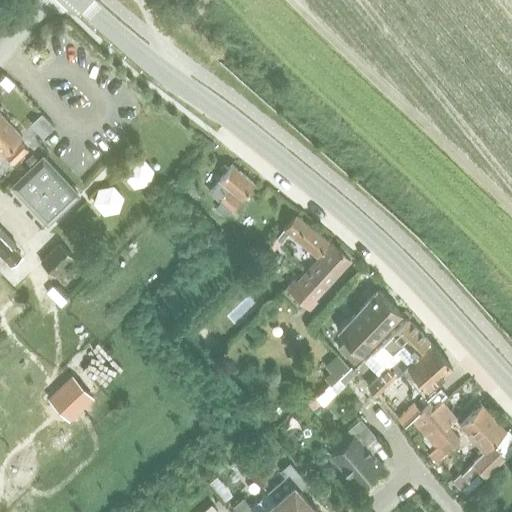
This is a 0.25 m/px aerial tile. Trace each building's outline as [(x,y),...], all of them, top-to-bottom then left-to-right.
[(4,74),(0,78),(0,83),(7,90),(13,83),(4,74)] [(0,164),(4,168),(26,147),(17,138),(21,134),(0,112),(0,164)] [(42,156),(11,185),(15,189),(21,184),(31,195),(26,200),(32,207),(37,202),(48,213),(43,218),(46,222),(77,193),(42,156)] [(217,178),(208,190),(217,198),(225,189),(237,200),(252,182),(230,163),(226,168),(222,165),(219,169),(222,172),(217,178)] [(230,208),(237,200),(225,189),(217,198),(230,208)] [(295,212),(274,237),(279,241),(287,231),(315,254),(327,240),(295,212)] [(58,241),(39,259),(54,275),(73,257),(58,241)] [(296,289),(307,300),(347,258),(331,243),(296,280),(293,277),(286,284),(293,292),(296,289)] [(359,351),(399,312),(376,288),(335,327),(345,338),(337,346),(353,364),(363,354),(359,351)] [(377,374),(366,384),(373,393),(374,393),(386,383),(387,385),(407,366),(415,358),(413,354),(427,340),(406,318),(380,342),(371,351),(382,361),(373,370),(377,374)] [(415,358),(407,366),(410,370),(407,373),(415,382),(418,380),(426,388),(451,367),(432,344),(415,358)] [(329,370),(322,375),(329,383),(349,365),(337,352),(324,364),(329,370)] [(349,366),(337,376),(343,384),(355,374),(349,366)] [(71,376),(48,398),(68,418),(91,396),(71,376)] [(329,383),(328,384),(334,392),(343,384),(337,376),(329,383)] [(328,384),(316,394),(320,400),(322,402),(334,392),(328,384)] [(314,393),(307,399),(313,406),(320,400),(316,394),(314,393)] [(305,400),(297,406),(302,412),(307,412),(312,408),(305,400)] [(411,401),(395,414),(403,424),(410,418),(419,410),(411,401)] [(458,439),(447,426),(456,419),(440,401),(432,408),(428,403),(419,410),(410,418),(434,446),(437,443),(444,451),(458,439)] [(479,452),(504,428),(481,403),(459,423),(480,446),(477,450),(479,452)] [(356,484),(379,464),(363,445),(375,435),(359,417),(347,428),(353,435),(331,454),(356,484)] [(269,437),(259,446),(264,452),(274,443),(269,437)] [(451,479),(459,489),(480,470),(483,473),(504,455),(492,442),(451,479)] [(284,476),(268,490),(286,511),(317,511),(298,490),(307,482),(289,461),(279,470),(284,476)] [(286,511),(268,490),(266,491),(250,506),(242,497),(232,505),(237,511),(286,511)] [(210,503),(201,511),(214,511),(217,510),(210,503)]
